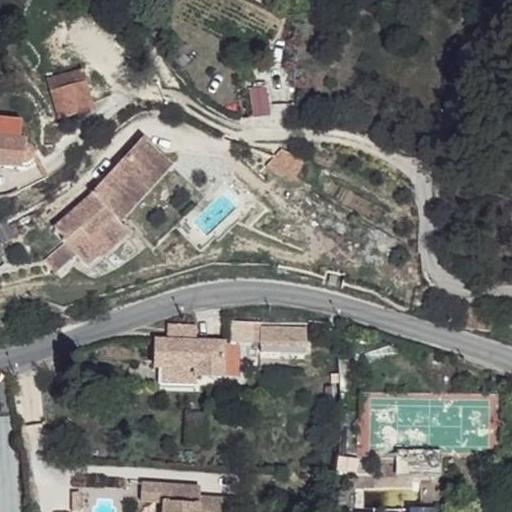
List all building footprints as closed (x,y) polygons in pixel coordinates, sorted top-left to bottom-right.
[(83,68),(48,78),(60,118),(95,108),(83,68)] [(263,82),(249,85),(250,91),(263,87),(263,82)] [(271,112),(263,87),(250,91),(247,92),(256,118),(271,112)] [(22,125),(0,122),(0,168),(24,171),(23,168),(27,167),(29,166),(32,163),(34,159),(34,155),(32,151),(30,149),(26,147),(27,142),(21,142),(22,125)] [(146,133),(131,150),(156,175),(172,158),(146,133)] [(58,147),(52,134),(38,140),(46,154),(58,147)] [(131,150),(96,189),(117,210),(121,214),(156,175),(131,150)] [(46,181),(41,173),(35,176),(40,185),(46,181)] [(117,210),(96,189),(54,218),(64,232),(40,249),(50,262),(73,247),(81,260),(98,249),(101,254),(131,232),(128,226),(117,236),(108,242),(96,226),(106,218),(117,210)] [(128,226),(117,210),(106,218),(96,226),(108,242),(117,236),(128,226)] [(494,312),(471,309),(468,329),(491,333),(494,312)] [(198,328),(169,326),(168,342),(156,341),(155,365),(156,366),(194,368),(193,377),(238,377),(239,343),(199,340),(198,328)] [(307,330),(262,328),(261,343),(308,344),(307,330)] [(194,368),(156,366),(155,377),(171,378),(172,382),(194,383),(193,377),(194,368)] [(176,489),(141,486),(140,503),(175,505),(176,489)] [(198,490),(176,489),(175,505),(179,506),(178,511),(241,511),(242,502),(215,501),(215,497),(197,496),(198,490)]
